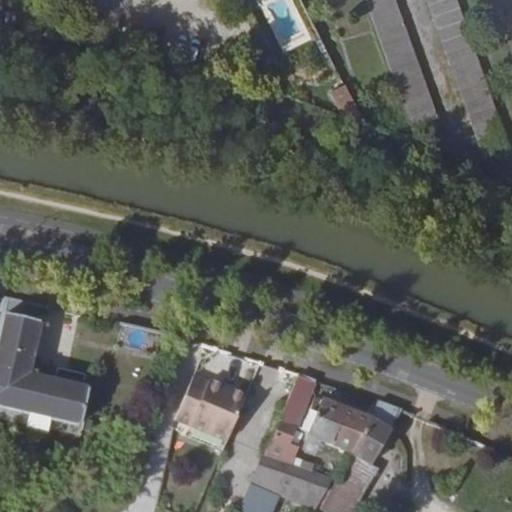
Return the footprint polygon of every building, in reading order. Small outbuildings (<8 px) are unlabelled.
[(366,0),(417,141),(442,132),(395,0),(366,0)] [(482,152),(483,155),(509,146),(456,0),(427,0),(451,68),(481,152),(482,152)] [(333,93),(345,117),(364,124),(346,87),(333,93)] [(511,161),(511,155),(509,146),(483,155),(488,170),(511,161)] [(28,376),(40,322),(4,315),(0,330),(0,407),(80,426),(89,390),(28,376)] [(175,419),(189,425),(226,441),(246,396),(209,379),(209,382),(194,375),(175,419)] [(278,421),(262,459),(291,467),(298,448),(288,444),(296,428),(315,380),(298,375),(278,421)] [(315,398),(300,431),(306,434),(305,437),(352,454),(372,418),(315,398)] [(350,456),(318,510),(321,511),(353,511),(379,469),(371,465),(392,430),(391,430),(402,411),(377,402),(372,417),(372,418),(352,454),(350,456)] [(300,469),(291,467),(262,459),(252,483),(277,494),(315,509),(331,481),(300,469)]
